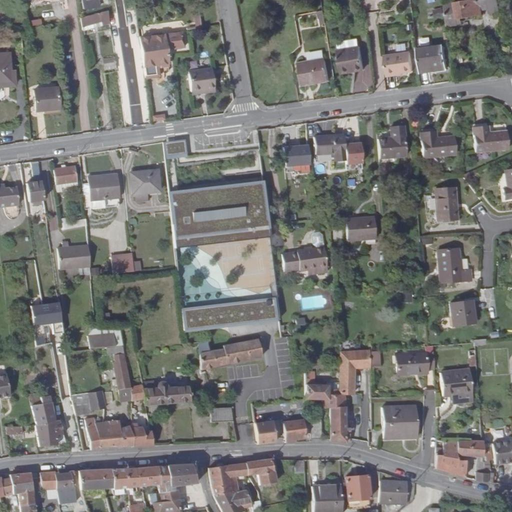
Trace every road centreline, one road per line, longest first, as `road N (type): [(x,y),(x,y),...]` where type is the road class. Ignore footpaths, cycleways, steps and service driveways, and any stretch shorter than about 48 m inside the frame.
road 1 (residential): [(0,466),(333,451),(424,480)]
road 2 (residential): [(502,87),(246,121)]
road 3 (residential): [(246,121),(0,156)]
road 4 (residential): [(246,121),(224,0)]
